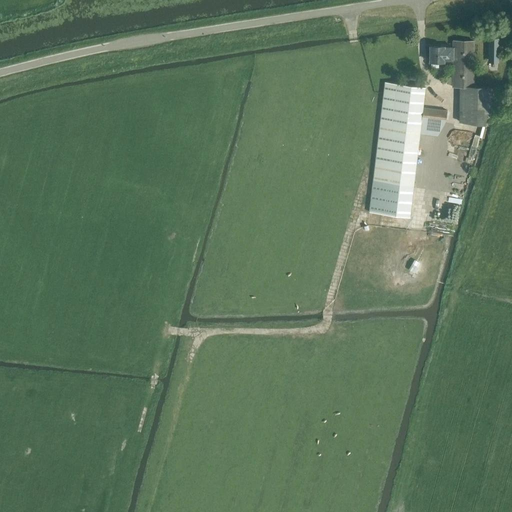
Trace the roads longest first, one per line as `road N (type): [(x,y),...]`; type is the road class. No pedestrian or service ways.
road 1 (track): [(188,362),(209,332),(324,326),(355,217),(417,223),(452,114),(429,80),(421,36)]
road 2 (unclassified): [(405,0),(145,39),(0,72)]
